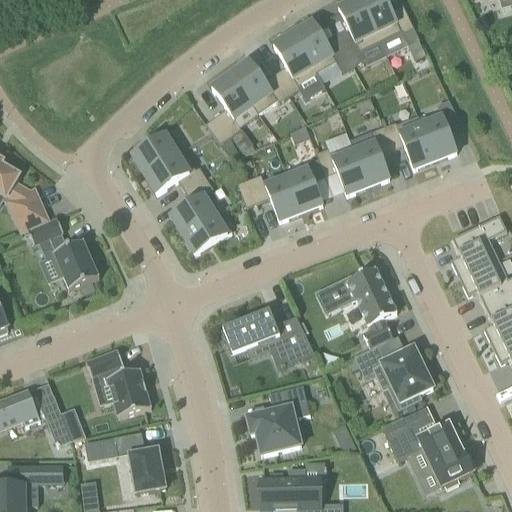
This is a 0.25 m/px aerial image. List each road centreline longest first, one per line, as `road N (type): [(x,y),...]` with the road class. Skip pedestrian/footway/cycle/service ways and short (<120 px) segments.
road 1 (residential): [(397,221),(511,456)]
road 2 (residential): [(91,162),(133,108),(283,0)]
road 3 (residential): [(169,309),(397,221)]
road 4 (residential): [(169,309),(205,442),(213,511)]
road 5 (residential): [(0,374),(169,309)]
road 6 (residential): [(91,162),(169,309)]
